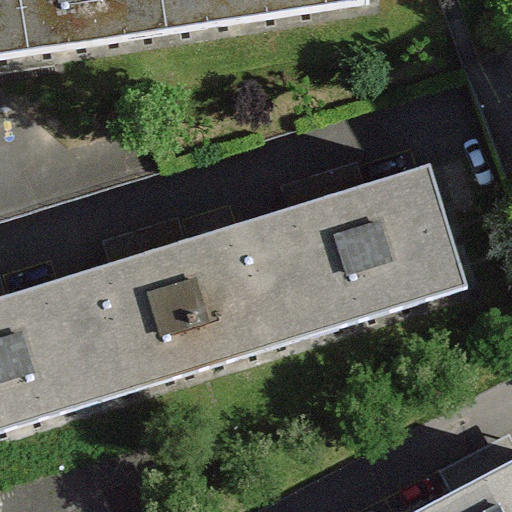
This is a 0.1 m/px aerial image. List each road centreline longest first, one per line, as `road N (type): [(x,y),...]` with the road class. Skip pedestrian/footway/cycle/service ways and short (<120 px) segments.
road 1 (unknown): [(0,245),(429,89)]
road 2 (unknown): [(300,511),(508,378)]
